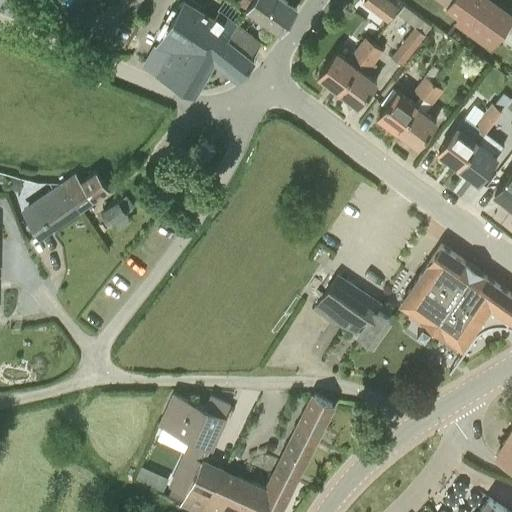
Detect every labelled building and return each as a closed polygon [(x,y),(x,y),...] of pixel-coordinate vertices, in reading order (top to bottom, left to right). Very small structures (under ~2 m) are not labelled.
[(184,0),(182,0),(155,46),(144,65),(157,72),(191,90),(191,89),(213,51),(241,74),(254,58),(248,54),(226,38),(236,23),(235,22),(218,11),(214,18),(208,14),(184,0)] [(247,7),(251,0),(239,0),(238,2),(246,8),(247,7)] [(251,0),(247,7),(281,30),(297,7),(285,0),(251,0)] [(397,6),(389,0),(364,0),(364,1),(387,18),(397,6)] [(511,14),(491,0),(442,0),(448,4),(446,5),(469,21),(469,26),(470,30),(473,33),(479,35),(486,34),(495,40),(511,16),(511,14)] [(424,33),(425,34),(432,25),(404,3),(397,12),(415,26),(424,33)] [(259,40),(244,28),(236,23),(226,38),(248,54),(259,40)] [(392,56),(401,63),(424,33),(415,26),(392,56)] [(338,87),(373,41),(365,35),(348,58),(337,49),(319,73),(338,87)] [(338,87),(358,103),(377,78),(369,72),(376,63),(373,60),(382,48),(373,41),(338,87)] [(423,97),(435,81),(425,74),(413,90),(423,97)] [(435,81),(423,97),(432,104),(443,88),(435,81)] [(418,104),(407,96),(397,88),(378,113),(398,128),(418,104)] [(497,100),(502,104),(509,95),(504,91),(497,100)] [(482,129),(493,115),(498,107),(490,100),(475,121),(465,114),(439,149),(457,163),(476,138),(482,129)] [(418,143),(437,118),(418,104),(398,128),(418,143)] [(215,146),(204,138),(197,147),(196,154),(202,159),(209,155),(215,146)] [(478,179),(497,154),(476,138),(457,163),(478,179)] [(511,204),(511,167),(494,191),(511,204)] [(62,181),(79,205),(108,186),(96,171),(82,179),(76,171),(62,181)] [(21,209),(27,217),(38,234),(79,205),(62,181),(38,197),(21,209)] [(111,221),(126,210),(118,200),(103,211),(111,221)] [(120,214),(126,223),(132,219),(126,210),(120,214)] [(464,256),(463,258),(441,243),(393,312),(424,334),(432,322),(466,347),(475,335),(482,329),(489,325),(498,323),(507,324),(509,321),(506,319),(508,316),(511,318),(511,293),(480,270),(481,268),(464,256)] [(373,342),(390,317),(366,301),(370,295),(337,273),(317,304),(335,317),(336,315),(359,331),(358,332),(373,342)] [(194,511),(202,511),(204,509),(222,467),(203,458),(209,444),(211,445),(230,403),(210,394),(204,406),(175,392),(161,422),(191,436),(169,483),(185,491),(179,505),(194,511)] [(313,393),(266,487),(222,467),(204,509),(209,511),(277,511),(278,511),(333,402),(313,393)] [(511,426),(497,452),(511,459),(511,426)] [(154,484),(164,489),(168,479),(158,474),(154,484)] [(511,511),(489,496),(477,511),(511,511)]
